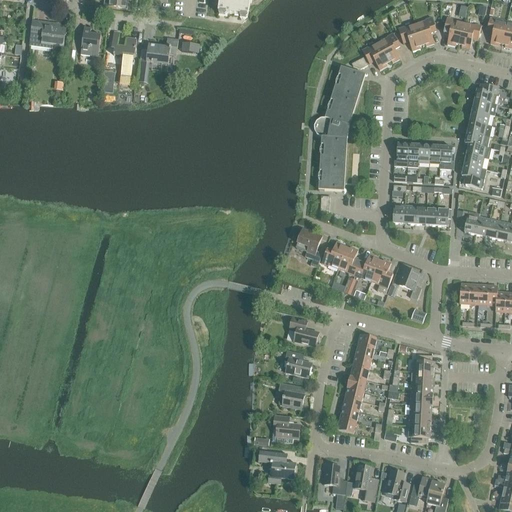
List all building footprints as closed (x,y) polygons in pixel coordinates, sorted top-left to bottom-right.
[(104,0),(104,7),(116,9),(127,10),(128,3),(128,0),(105,0),(104,0)] [(212,0),(212,5),(220,6),(219,13),(248,17),(250,7),(250,0),(212,0)] [(426,22),(416,25),(423,47),(426,46),(426,48),(435,45),(431,33),(436,31),(432,19),(426,21),(426,22)] [(456,45),(459,46),(464,24),(453,22),(454,21),(447,19),(444,32),(450,33),(447,46),(456,48),(456,45)] [(490,19),(487,34),(493,35),(491,45),(499,47),(500,45),(502,46),(506,28),(507,23),(501,22),(501,21),(490,19)] [(49,24),(33,22),(29,47),(52,50),(53,46),(63,48),(66,30),(48,28),(49,24)] [(506,28),(502,46),(505,46),(505,49),(511,50),(511,23),(508,23),(507,23),(506,28)] [(475,27),(464,24),(459,46),(462,47),(462,49),(470,51),(473,39),(479,40),(482,27),(475,26),(475,27)] [(423,47),(416,25),(405,29),(405,28),(399,30),(403,43),(409,41),(413,53),(421,50),(420,48),(423,47)] [(81,56),(98,58),(101,37),(94,36),(94,37),(90,37),(91,31),(85,30),(81,56)] [(114,33),(110,68),(114,68),(114,65),(133,67),(134,59),(135,59),(138,41),(127,39),(126,49),(118,48),(119,34),(114,33)] [(388,39),(378,44),(389,64),(392,62),(393,64),(400,60),(394,49),(400,46),(393,35),(388,38),(388,39)] [(149,46),(147,63),(150,63),(169,66),(170,56),(177,57),(179,41),(167,40),(166,48),(166,51),(164,50),(164,48),(149,46)] [(183,44),(182,53),(197,55),(198,46),(183,44)] [(386,65),(389,64),(378,44),(369,50),(368,49),(362,52),(369,63),(374,60),(380,71),(388,67),(386,65)] [(340,82),(359,88),(363,75),(341,68),(339,76),(342,77),(340,82)] [(115,75),(105,74),(103,93),(112,94),(115,75)] [(359,88),(340,82),(339,87),(336,86),(333,94),(355,101),(359,88)] [(475,102),(480,103),(492,106),(497,107),(499,96),(497,95),(499,90),(486,87),(485,93),(477,91),(475,102)] [(355,101),(333,94),(331,101),(334,102),(332,107),(351,113),(355,101)] [(492,106),(480,103),(475,102),(473,113),(480,114),(490,116),(492,106)] [(351,113),(332,107),(331,112),(328,111),(326,119),(347,125),(351,113)] [(490,116),(480,114),(473,113),(470,123),(488,127),(490,116)] [(347,125),(326,119),(321,119),(317,122),(314,127),(315,132),(318,136),(322,138),(345,140),(345,139),(343,139),(345,125),(347,126),(347,125)] [(470,123),(468,134),(480,136),(485,138),(489,139),(492,128),(488,127),(470,123)] [(489,139),(485,138),(480,136),(468,134),(465,145),(469,146),(469,145),(483,148),(487,149),(489,139)] [(324,151),(344,153),(345,140),(322,138),(321,146),(324,146),(324,151)] [(394,168),(408,169),(409,146),(398,145),(397,163),(395,162),(394,168)] [(485,160),(487,149),(483,148),(469,145),(469,146),(467,156),(485,160)] [(420,147),(409,146),(408,169),(419,169),(419,164),(419,165),(420,147)] [(431,147),(420,147),(419,165),(430,165),(431,147)] [(430,165),(440,166),(441,166),(442,148),(431,147),(430,165)] [(440,171),(454,172),(455,155),(453,155),(453,149),(442,148),(441,166),(440,166),(440,171)] [(344,153),(324,151),(324,157),(321,157),(320,164),(343,166),(344,153)] [(467,156),(465,166),(482,170),(485,160),(467,156)] [(323,178),(342,179),(343,166),(320,164),(320,172),(323,172),(323,178)] [(482,170),(465,166),(462,177),(465,178),(464,184),(484,189),(488,172),(482,170)] [(342,179),(323,178),(322,183),(319,183),(319,191),(342,193),(342,179)] [(494,188),(492,196),(500,198),(502,190),(494,188)] [(393,225),(404,225),(406,207),(394,207),(393,225)] [(406,207),(404,225),(415,226),(416,208),(406,207)] [(416,208),(415,226),(426,227),(427,209),(416,208)] [(427,209),(426,227),(437,227),(438,209),(427,209)] [(449,210),(438,209),(437,227),(448,228),(449,210)] [(465,234),(476,236),(480,219),(469,216),(469,214),(463,212),(460,229),(465,230),(465,234)] [(476,236),(480,237),(486,238),(490,221),(480,219),(476,236)] [(497,241),(501,223),(490,221),(486,238),(497,241)] [(507,243),(511,226),(501,223),(497,241),(507,243)] [(307,253),(306,256),(305,258),(313,261),(311,267),(318,270),(323,255),(317,253),(323,238),(303,230),(296,249),(307,253)] [(329,267),(339,271),(347,250),(344,249),(345,246),(337,243),(333,255),(327,253),(322,265),(328,267),(329,267)] [(349,276),(355,278),(360,266),(354,264),(357,256),(359,252),(351,249),(350,251),(347,250),(339,271),(349,275),(349,276)] [(378,259),(371,256),(370,256),(366,268),(360,266),(355,278),(361,280),(361,279),(372,283),(380,262),(377,261),(378,259)] [(383,264),(380,262),(372,283),(380,287),(377,292),(386,296),(393,278),(387,276),(392,265),(384,262),(383,264)] [(417,302),(422,290),(416,288),(420,276),(405,270),(398,286),(413,292),(410,299),(417,302)] [(348,287),(353,289),(356,282),(351,280),(348,287)] [(470,306),(471,286),(461,286),(460,305),(470,306)] [(471,286),(470,306),(479,306),(480,287),(471,286)] [(353,289),(348,287),(345,294),(351,296),(353,289)] [(488,307),(489,287),(480,287),(479,306),(488,307)] [(497,294),(498,294),(498,288),(489,287),(488,307),(496,308),(497,308),(497,294)] [(506,294),(498,294),(497,294),(497,308),(496,308),(496,314),(505,314),(506,294)] [(415,311),(412,320),(423,324),(427,315),(415,311)] [(294,344),(316,349),(319,334),(306,331),(308,323),(293,319),(290,331),(297,333),(294,344)] [(358,347),(375,351),(377,340),(361,336),(358,347)] [(372,362),(375,351),(358,347),(356,358),(372,362)] [(309,380),(312,365),(301,362),(303,356),(287,352),(286,359),(290,360),(286,374),(309,380)] [(416,356),(416,363),(413,363),(413,374),(434,375),(435,364),(433,363),(433,357),(416,356)] [(372,362),(356,358),(353,368),(370,372),(372,362)] [(353,368),(351,378),(351,379),(367,383),(370,372),(353,368)] [(434,386),(434,375),(413,374),(412,384),(434,386)] [(351,379),(351,378),(350,378),(347,390),(348,390),(348,389),(364,393),(367,383),(351,379)] [(433,396),(434,386),(412,384),(411,395),(433,396)] [(280,400),(279,405),(279,406),(280,407),(282,408),(302,411),(305,396),(298,395),(298,393),(294,392),(295,387),(280,385),(279,392),(285,393),(284,399),(282,399),(281,399),(280,400)] [(348,389),(348,390),(345,400),(362,404),(364,393),(348,389)] [(399,395),(389,393),(388,399),(391,399),(391,400),(398,401),(399,395)] [(432,408),(433,408),(434,396),(433,396),(411,395),(411,406),(432,407),(432,408)] [(362,404),(345,400),(343,410),(359,414),(362,404)] [(432,418),(432,408),(432,407),(411,406),(410,417),(432,418)] [(359,414),(343,410),(340,421),(357,425),(359,414)] [(274,417),(271,443),(293,445),(294,440),(299,441),(300,426),(289,425),(290,418),(276,417),(274,417)] [(431,429),(432,418),(410,417),(410,427),(431,429)] [(357,425),(340,421),(338,432),(354,436),(357,425)] [(428,446),(429,440),(431,440),(431,429),(410,427),(409,438),(411,438),(411,445),(428,446)] [(281,480),(294,481),(296,465),(284,464),(285,456),(261,453),(259,463),(271,465),(269,484),(281,486),(281,480)] [(333,495),(346,497),(347,483),(340,482),(341,468),(326,467),(324,486),(334,487),(333,495)] [(363,502),(375,504),(379,482),(371,480),(373,470),(359,468),(355,490),(365,492),(363,502)] [(394,501),(406,504),(410,486),(403,484),(406,476),(392,472),(390,482),(388,482),(385,494),(395,497),(394,501)] [(420,498),(428,500),(429,500),(433,484),(434,482),(423,479),(422,484),(415,483),(409,506),(417,508),(420,498)] [(496,481),(495,487),(504,489),(503,494),(511,495),(511,484),(506,483),(503,483),(498,482),(496,481)] [(428,500),(427,505),(436,507),(435,511),(446,511),(449,501),(442,499),(445,487),(433,484),(429,500),(428,500)] [(506,511),(511,511),(511,495),(503,494),(501,505),(502,505),(501,511),(506,511)]
